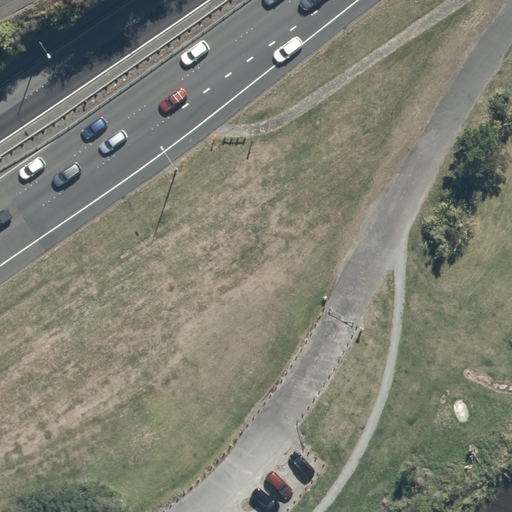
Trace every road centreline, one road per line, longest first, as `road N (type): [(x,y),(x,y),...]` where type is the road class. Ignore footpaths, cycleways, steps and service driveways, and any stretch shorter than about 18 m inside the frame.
road 1 (trunk): [(306,0),(0,216)]
road 2 (trunk): [(0,121),(180,0)]
